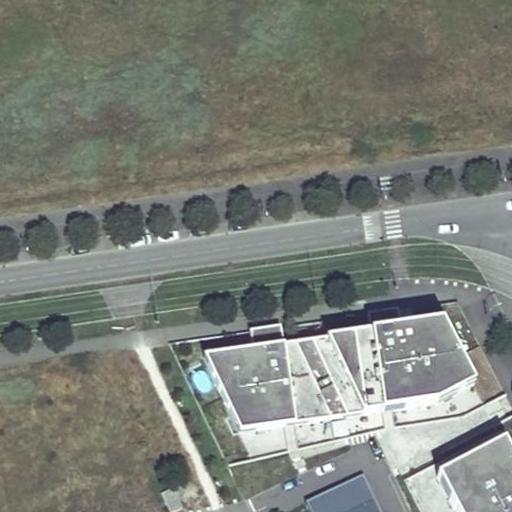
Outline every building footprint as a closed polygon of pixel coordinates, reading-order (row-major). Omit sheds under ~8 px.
[(384,329),(395,327),(397,317),(359,323),(358,332),(384,329)] [(358,332),(328,337),(364,415),(433,404),(471,388),(444,320),(395,327),(384,329),(358,332)] [(271,345),(282,343),(286,334),(247,339),(245,349),(271,345)] [(364,415),(328,337),(282,343),(271,345),(245,349),(198,356),(233,434),(364,415)] [(203,373),(190,377),(197,397),(209,393),(203,373)] [(451,511),(511,511),(511,456),(504,442),(434,479),(451,511)] [(173,487),(161,492),(169,511),(172,511),(183,508),(173,487)]
